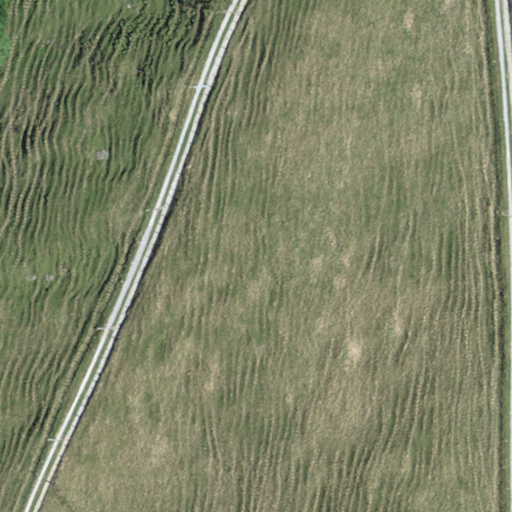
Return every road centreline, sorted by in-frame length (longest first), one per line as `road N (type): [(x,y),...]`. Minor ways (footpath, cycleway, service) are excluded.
road 1 (track): [(28,511),(145,247),(236,0)]
road 2 (track): [(501,0),(511,149)]
